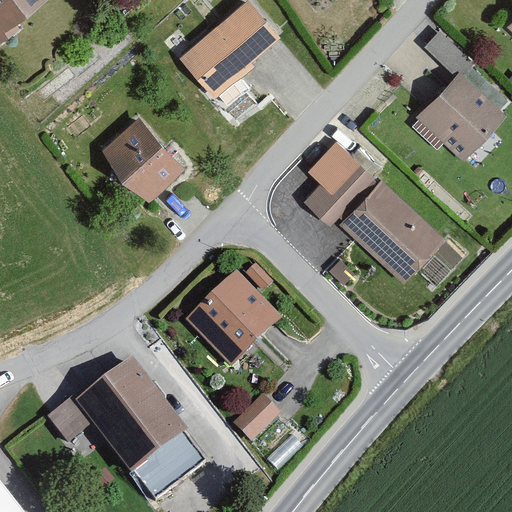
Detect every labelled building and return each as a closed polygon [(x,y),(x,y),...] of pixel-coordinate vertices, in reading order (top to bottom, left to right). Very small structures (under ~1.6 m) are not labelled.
[(0,0),(0,29),(5,36),(47,0),(0,0)] [(262,0),(256,0),(185,55),(217,96),(258,64),(254,58),(287,32),(262,0)] [(425,41),(456,70),(470,54),(439,26),(425,41)] [(502,110),(459,74),(421,120),(463,156),(502,110)] [(189,168),(140,115),(107,146),(156,199),(189,168)] [(377,180),(350,157),(313,199),(340,223),(377,180)] [(442,236),(377,180),(340,223),(405,278),(442,236)] [(247,269),(260,288),(271,279),(258,261),(247,269)] [(280,323),(235,276),(191,318),(236,365),(280,323)] [(188,432),(134,362),(85,398),(139,469),(188,432)] [(70,397),(48,415),(69,441),(91,423),(70,397)] [(283,416),(265,398),(239,424),(257,442),(283,416)] [(14,511),(0,492),(0,511),(14,511)]
